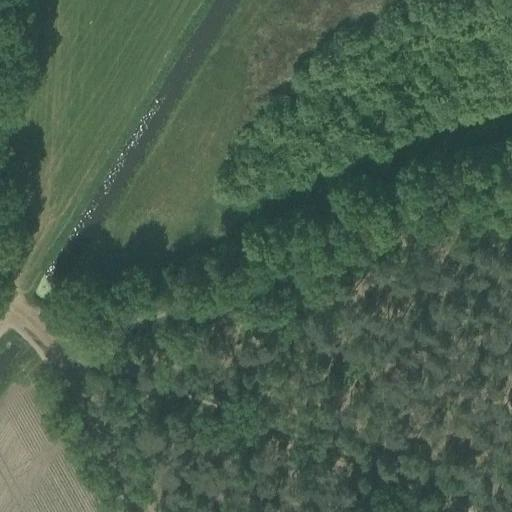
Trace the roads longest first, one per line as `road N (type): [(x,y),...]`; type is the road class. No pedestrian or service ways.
road 1 (track): [(511,178),(51,347)]
road 2 (track): [(51,347),(511,511)]
road 3 (track): [(51,347),(141,511)]
